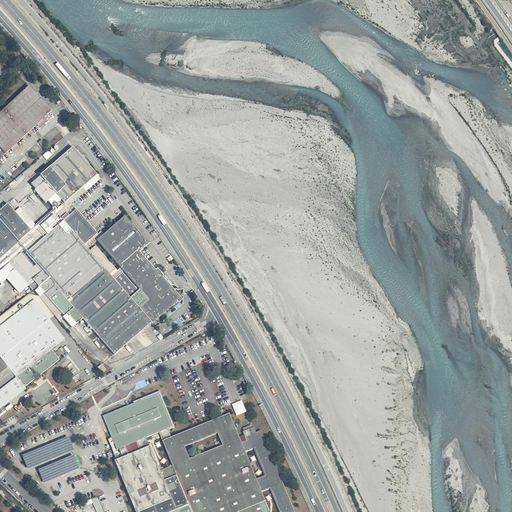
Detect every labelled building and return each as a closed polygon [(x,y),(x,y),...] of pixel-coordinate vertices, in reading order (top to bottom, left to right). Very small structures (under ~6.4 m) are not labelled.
[(52,110),(28,86),(0,111),(0,147),(6,155),(11,150),(14,153),(20,148),(16,144),(39,124),(41,128),(48,122),(44,118),(52,110)] [(70,117),(67,113),(62,118),(65,121),(70,117)] [(0,284),(1,286),(0,286),(0,289),(4,286),(2,284),(6,281),(18,295),(34,283),(43,293),(38,295),(39,297),(59,321),(63,318),(71,328),(83,320),(93,332),(113,356),(183,301),(157,268),(155,270),(140,252),(148,244),(124,217),(103,234),(101,231),(98,233),(77,209),(69,201),(96,175),(72,147),(31,185),(48,201),(54,209),(36,224),(19,207),(14,211),(8,204),(0,210),(0,284)] [(39,297),(28,295),(0,316),(0,410),(24,392),(23,390),(33,383),(39,378),(59,363),(51,352),(64,341),(48,321),(54,317),(39,297)] [(293,511),(262,434),(257,436),(254,431),(252,432),(251,429),(244,432),(245,435),(243,436),(245,441),(240,443),(230,414),(211,422),(172,438),(168,429),(173,427),(160,393),(104,417),(121,458),(114,462),(128,495),(135,511),(293,511)] [(232,404),(237,415),(247,411),(242,400),(232,404)] [(75,455),(38,468),(44,482),(80,469),(75,455)] [(91,499),(97,511),(104,511),(98,496),(91,499)]
